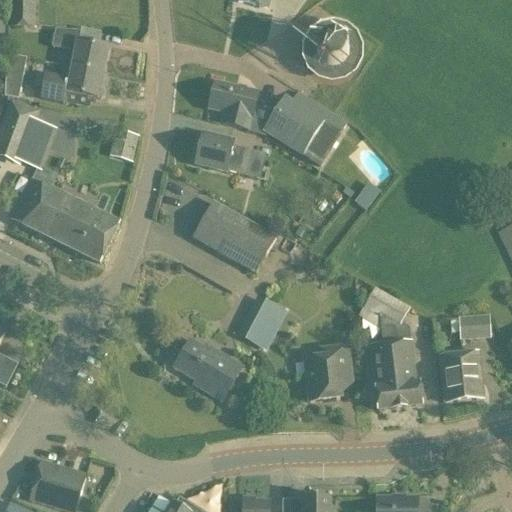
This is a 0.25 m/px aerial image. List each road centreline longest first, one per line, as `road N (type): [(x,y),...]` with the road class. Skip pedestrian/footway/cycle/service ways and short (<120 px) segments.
road 1 (tertiary): [(138,466),(182,474),(490,436)]
road 2 (unclassified): [(99,317),(124,276),(159,144),(161,0)]
